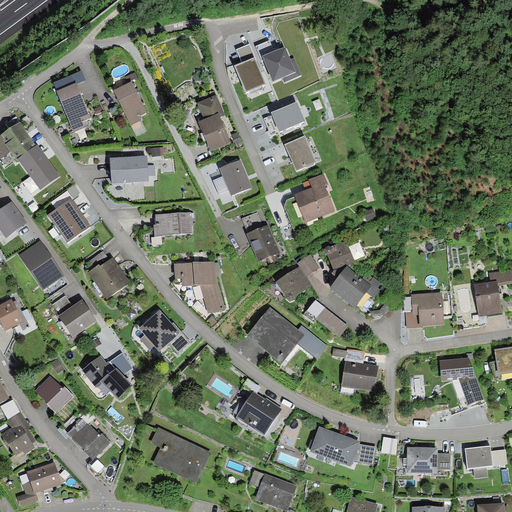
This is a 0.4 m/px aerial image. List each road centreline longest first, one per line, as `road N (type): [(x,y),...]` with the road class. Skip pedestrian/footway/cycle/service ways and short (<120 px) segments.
road 1 (residential): [(20,94),(204,331),(290,397),(386,431)]
road 2 (residential): [(123,38),(210,24),(217,69),(290,221)]
road 3 (residential): [(123,38),(235,247)]
road 4 (residential): [(107,509),(0,360)]
road 5 (residential): [(0,180),(75,287)]
road 6 (track): [(210,24),(336,0)]
road 7 (residential): [(386,431),(511,426)]
road 8 (residential): [(392,353),(511,335)]
